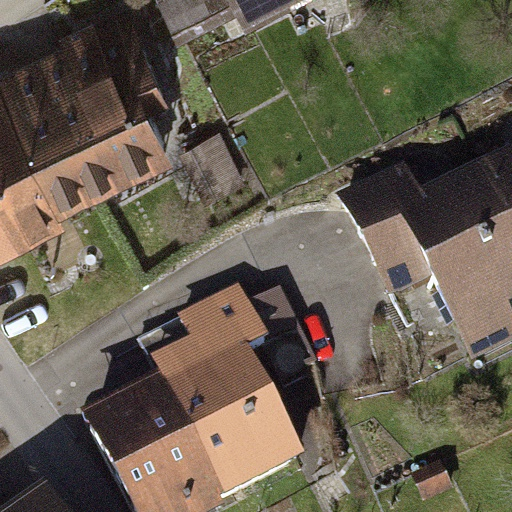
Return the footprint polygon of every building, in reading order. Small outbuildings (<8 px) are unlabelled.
[(159,0),(176,35),(252,0),(159,0)] [(55,195),(164,141),(145,103),(165,94),(131,14),(73,42),(77,51),(2,87),(55,195)] [(2,87),(0,87),(0,236),(61,207),(55,195),(2,87)] [(511,138),(491,148),(511,197),(511,138)] [(511,197),(491,148),(413,176),(490,338),(511,329),(511,197)] [(490,338),(413,176),(365,198),(440,361),(490,338)] [(235,507),(308,463),(225,328),(152,375),(235,507)] [(152,375),(76,423),(131,511),(227,511),(235,507),(152,375)]
